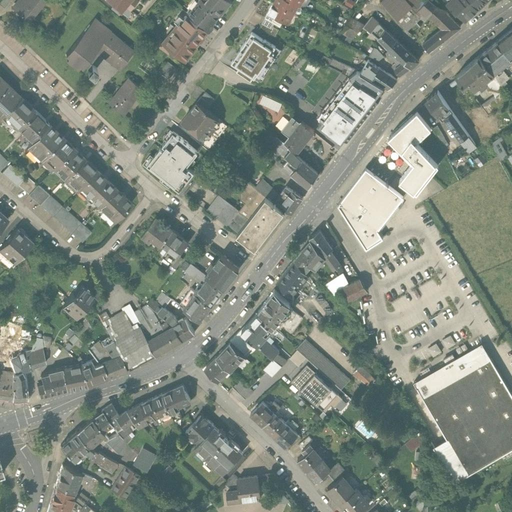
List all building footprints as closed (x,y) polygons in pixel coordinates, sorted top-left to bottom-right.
[(16,0),(11,7),(27,20),(43,0),(16,0)] [(130,10),(135,5),(128,0),(107,0),(113,4),(122,12),(126,6),(130,10)] [(213,22),(219,15),(200,0),(197,0),(187,13),(207,29),(210,29),(214,25),(213,22)] [(200,0),(219,15),(220,16),(225,10),(226,10),(228,7),(228,6),(232,1),(230,0),(200,0)] [(273,0),(273,2),(293,13),(298,4),(290,0),(273,0)] [(421,17),(415,13),(424,2),(421,0),(383,0),(380,3),(406,31),(421,17)] [(428,0),(425,0),(424,2),(415,13),(421,17),(424,20),(429,16),(435,5),(428,0)] [(449,0),(446,3),(453,11),(455,14),(457,13),(465,21),(487,0),(449,0)] [(288,22),(293,13),(273,2),(264,18),(274,23),(278,26),(282,19),(288,22)] [(119,15),(122,12),(113,4),(110,8),(119,15)] [(428,53),(460,27),(444,10),(435,5),(429,16),(442,28),(422,45),(428,53)] [(208,30),(207,29),(187,13),(181,21),(180,20),(174,27),(176,28),(196,44),(200,40),(201,40),(204,35),(208,30)] [(340,32),(352,38),(363,26),(365,24),(349,15),(340,32)] [(385,29),(372,16),(365,24),(363,26),(378,38),(385,29)] [(100,53),(120,70),(135,51),(110,32),(111,31),(94,18),(65,53),(68,56),(66,58),(77,67),(80,64),(82,66),(83,66),(87,69),(86,69),(92,74),(97,68),(91,63),(100,53)] [(268,34),(274,23),(264,18),(259,28),(268,34)] [(196,44),(176,28),(165,42),(160,38),(155,44),(169,55),(173,50),(185,59),(197,45),(196,44)] [(511,28),(510,31),(498,40),(511,58),(511,28)] [(378,38),(386,47),(394,38),(385,29),(378,38)] [(239,68),(254,78),(257,74),(259,75),(274,52),(272,51),(276,47),(265,39),(264,40),(252,32),(231,63),(239,68)] [(412,55),(394,38),(386,47),(391,52),(399,59),(402,62),(409,68),(410,69),(419,61),(412,55)] [(501,67),(511,58),(498,40),(480,56),(494,72),(501,67)] [(369,56),(378,62),(384,57),(377,49),(374,47),(369,56)] [(399,59),(391,52),(389,54),(392,60),(396,64),(399,59)] [(486,80),(494,72),(480,56),(456,76),(464,85),(468,82),(475,89),(480,85),(481,87),(486,84),(487,82),(486,80)] [(350,67),(331,58),(328,66),(346,75),(350,67)] [(168,61),(160,72),(169,79),(177,69),(168,61)] [(371,79),(378,68),(368,61),(361,72),(360,72),(371,79)] [(399,76),(409,68),(402,62),(394,70),(399,76)] [(501,67),(494,72),(504,90),(510,86),(505,79),(509,76),(501,67)] [(254,78),(239,68),(236,73),(250,83),(254,78)] [(388,90),(397,81),(390,75),(384,72),(378,68),(371,79),(384,87),(388,90)] [(322,121),(318,126),(326,133),(340,144),(344,139),(347,141),(381,96),(379,94),(384,87),(360,73),(360,72),(361,72),(357,70),(349,77),(352,79),(345,88),(344,87),(320,119),(322,121)] [(504,90),(494,72),(486,80),(487,82),(486,84),(495,97),(504,90)] [(0,116),(1,115),(20,95),(0,75),(0,116)] [(129,78),(108,104),(122,115),(143,89),(129,78)] [(197,102),(207,109),(214,99),(205,92),(197,102)] [(437,92),(425,102),(437,117),(443,113),(446,117),(444,118),(460,140),(468,135),(437,92)] [(10,119),(18,126),(35,109),(20,95),(1,115),(8,122),(10,119)] [(282,104),(263,96),(259,104),(278,113),(282,104)] [(197,101),(181,121),(194,131),(203,138),(208,131),(210,133),(216,126),(214,125),(219,118),(207,109),(197,102),(197,101)] [(48,122),(35,109),(18,126),(23,132),(22,134),(30,142),(48,122)] [(417,111),(388,139),(413,164),(399,180),(416,193),(438,165),(416,142),(431,128),(417,111)] [(289,137),(301,123),(293,116),(281,130),(289,137)] [(228,126),(219,118),(214,125),(216,126),(210,133),(208,131),(203,138),(194,131),(191,136),(208,150),(228,126)] [(27,144),(42,158),(62,136),(48,122),(30,142),(27,144)] [(301,122),(301,123),(289,137),(284,143),(291,149),(296,154),(313,132),(310,129),(311,129),(301,122)] [(437,126),(431,129),(442,149),(448,145),(437,126)] [(198,152),(173,132),(162,145),(164,147),(162,149),(160,147),(147,164),(179,190),(194,171),(187,165),(198,152)] [(284,155),(291,149),(284,143),(271,133),(263,140),(284,155)] [(468,135),(460,140),(468,152),(476,146),(468,135)] [(73,146),(62,136),(42,158),(52,168),(53,166),(73,146)] [(502,139),(500,136),(491,143),(499,159),(506,156),(507,155),(499,141),(502,139)] [(53,166),(64,177),(84,156),(73,146),(53,166)] [(296,154),(291,149),(284,155),(285,156),(289,160),(284,166),(291,173),(297,166),(302,159),(296,154)] [(474,158),(479,166),(487,161),(481,153),(474,158)] [(77,189),(80,185),(96,169),(84,156),(64,177),(77,189)] [(319,174),(302,159),(297,166),(291,173),(309,187),(319,174)] [(16,185),(17,184),(25,176),(9,163),(1,171),(16,185)] [(366,168),(338,204),(366,249),(385,237),(381,230),(399,207),(397,205),(403,197),(366,168)] [(80,185),(98,203),(114,186),(96,169),(80,185)] [(17,184),(28,193),(37,183),(26,174),(25,176),(17,184)] [(228,225),(238,232),(266,195),(266,194),(256,185),(249,180),(240,193),(240,200),(244,203),(239,210),(219,195),(207,210),(227,225),(228,225)] [(274,202),(278,197),(270,189),(273,186),(268,182),(267,183),(261,180),(256,185),(266,194),(266,195),(274,202)] [(37,183),(28,193),(81,240),(91,230),(37,183)] [(131,202),(114,186),(98,203),(115,219),(131,202)] [(278,197),(274,202),(285,209),(290,212),(302,197),(286,186),(278,197)] [(274,202),(266,195),(238,232),(237,233),(255,247),(285,209),(274,202)] [(153,236),(162,243),(173,228),(156,216),(141,235),(149,241),(153,236)] [(6,238),(0,244),(0,247),(2,249),(2,250),(14,260),(33,239),(23,231),(23,232),(16,226),(11,232),(10,232),(6,237),(6,238)] [(189,241),(173,228),(162,243),(170,249),(165,255),(174,260),(189,241)] [(340,264),(330,250),(333,248),(319,229),(309,237),(311,240),(324,257),(333,269),(340,264)] [(314,268),(324,257),(311,240),(302,249),(302,250),(309,256),(306,260),(312,265),(314,268)] [(302,250),(294,259),(305,271),(312,265),(306,260),(309,256),(302,250)] [(205,274),(207,276),(223,288),(239,268),(221,254),(214,263),(212,261),(206,268),(209,270),(205,274)] [(200,281),(202,283),(207,276),(205,274),(185,259),(180,266),(200,281)] [(292,297),(309,275),(305,271),(294,259),(276,281),(292,297)] [(349,284),(343,272),(340,264),(333,269),(337,275),(326,282),(334,293),(338,291),(337,290),(349,284)] [(319,278),(321,280),(323,278),(316,271),(313,273),(318,279),(319,278)] [(10,276),(6,274),(1,286),(5,288),(10,276)] [(211,304),(223,288),(207,276),(202,283),(200,281),(196,286),(197,287),(194,291),(211,304)] [(360,278),(349,284),(337,290),(338,291),(344,302),(346,302),(347,305),(350,304),(348,300),(367,290),(360,278)] [(80,282),(62,303),(75,315),(93,295),(94,294),(93,293),(80,282)] [(103,294),(100,285),(93,293),(94,294),(93,295),(99,300),(103,294)] [(199,319),(211,304),(194,291),(191,288),(179,304),(199,319)] [(274,289),(265,301),(281,315),(288,306),(290,303),(274,289)] [(308,295),(303,290),(295,300),(300,305),(308,295)] [(178,322),(174,317),(164,308),(171,298),(161,291),(156,301),(152,298),(147,303),(173,325),(178,322)] [(332,310),(321,294),(316,297),(327,313),(332,310)] [(274,324),(281,315),(265,301),(258,312),(273,326),(274,324)] [(123,309),(124,310),(135,328),(140,324),(150,337),(171,326),(169,324),(161,317),(159,318),(155,313),(145,305),(134,312),(130,305),(123,309)] [(302,317),(288,306),(281,315),(274,324),(280,328),(282,326),(291,332),(302,317)] [(99,314),(113,339),(121,353),(121,354),(129,368),(156,354),(149,338),(150,337),(140,324),(135,328),(124,310),(109,318),(105,310),(99,314)] [(249,335),(259,344),(273,357),(278,351),(279,350),(270,342),(267,339),(268,338),(265,335),(273,326),(258,312),(242,329),(249,335)] [(77,335),(89,324),(85,316),(74,331),(77,335)] [(178,322),(173,325),(181,340),(194,333),(186,318),(178,322)] [(156,354),(181,340),(173,325),(171,326),(150,337),(149,338),(156,354)] [(284,336),(273,326),(265,335),(268,338),(267,339),(270,342),(275,336),(280,340),(284,336)] [(242,329),(230,341),(247,358),(259,344),(249,335),(242,329)] [(45,362),(42,345),(41,338),(42,334),(37,333),(35,340),(31,348),(24,350),(30,367),(45,362)] [(78,337),(73,333),(69,339),(73,343),(78,337)] [(42,334),(41,338),(42,345),(49,346),(51,336),(42,334)] [(305,338),(296,347),(341,388),(350,379),(305,338)] [(121,354),(121,353),(113,339),(103,343),(113,356),(121,354)] [(103,343),(100,344),(98,340),(88,347),(95,358),(99,362),(102,362),(101,361),(113,356),(103,343)] [(230,341),(216,356),(230,369),(238,361),(241,364),(241,365),(243,367),(250,360),(247,358),(230,341)] [(433,446),(454,482),(511,447),(511,393),(482,342),(455,357),(453,354),(443,359),(445,363),(414,382),(447,438),(433,446)] [(6,360),(11,369),(14,368),(16,372),(21,370),(30,367),(24,350),(12,354),(13,357),(6,360)] [(287,359),(278,351),(273,357),(282,365),(287,359)] [(113,356),(101,361),(102,362),(108,377),(126,370),(121,354),(113,356)] [(218,382),(230,369),(216,356),(207,366),(207,372),(218,382)] [(272,376),(282,365),(273,357),(263,367),(272,376)] [(86,385),(108,377),(102,362),(99,362),(95,358),(80,364),(86,385)] [(80,364),(62,368),(67,389),(86,385),(80,364)] [(342,397),(306,364),(292,380),(325,411),(331,404),(334,407),(342,397)] [(360,365),(354,371),(369,386),(375,379),(360,365)] [(39,395),(67,389),(62,368),(48,370),(48,373),(40,375),(42,382),(36,384),(39,395)] [(0,396),(13,398),(13,372),(2,371),(0,370),(0,396)] [(16,372),(13,372),(13,398),(26,398),(24,376),(21,370),(16,372)] [(233,387),(245,398),(253,391),(240,379),(233,387)] [(183,384),(161,394),(173,418),(174,421),(182,418),(179,412),(178,412),(178,411),(180,410),(179,407),(191,402),(183,384)] [(153,427),(173,418),(161,394),(140,404),(148,420),(153,427)] [(251,413),(262,424),(281,405),(274,399),(269,405),(264,400),(251,413)] [(101,410),(110,423),(116,419),(119,416),(111,404),(101,410)] [(135,421),(138,426),(148,420),(140,404),(127,410),(135,421)] [(262,424),(273,435),(286,422),(280,416),(287,409),(282,404),(281,405),(262,424)] [(101,410),(92,419),(101,430),(110,423),(101,410)] [(116,419),(123,428),(130,424),(135,421),(127,410),(119,416),(116,419)] [(185,431),(198,443),(214,426),(202,414),(185,431)] [(92,419),(76,432),(89,447),(101,437),(104,434),(101,430),(92,419)] [(298,433),(286,422),(273,435),(285,447),(298,433)] [(132,427),(130,424),(123,428),(117,432),(118,433),(126,443),(131,438),(126,434),(136,428),(135,425),(132,427)] [(219,430),(214,426),(198,443),(195,446),(223,473),(242,453),(238,448),(239,446),(234,442),(233,444),(224,435),(225,433),(221,428),(219,430)] [(76,432),(68,438),(74,445),(76,444),(83,452),(86,449),(89,447),(76,432)] [(117,453),(126,443),(118,433),(108,439),(105,441),(117,453)] [(298,445),(305,453),(313,447),(309,443),(313,440),(308,435),(298,445)] [(73,460),(83,452),(76,444),(74,445),(68,438),(60,445),(73,460)] [(143,445),(134,462),(148,470),(157,453),(143,445)] [(98,452),(89,447),(86,449),(87,453),(90,454),(89,457),(112,472),(118,463),(107,457),(99,450),(98,452)] [(330,468),(313,447),(305,453),(297,460),(316,481),(326,472),(331,468),(330,468)] [(326,472),(334,482),(342,475),(343,476),(346,473),(337,462),(330,468),(331,468),(326,472)] [(62,464),(55,484),(73,492),(80,477),(91,481),(93,477),(62,464)] [(173,469),(169,465),(164,470),(168,474),(173,469)] [(125,466),(110,489),(124,498),(138,474),(125,466)] [(238,486),(237,478),(232,474),(226,480),(224,483),(228,487),(238,486)] [(268,475),(237,478),(238,486),(239,489),(227,491),(228,501),(260,498),(258,483),(269,482),(268,475)] [(327,488),(339,502),(354,489),(343,476),(342,475),(334,482),(327,488)] [(218,489),(224,483),(226,480),(221,476),(213,484),(218,489)] [(73,500),(82,507),(86,503),(77,496),(73,492),(55,484),(49,504),(68,511),(73,511),(75,509),(70,507),(73,500)] [(356,487),(354,489),(339,502),(347,511),(355,511),(360,508),(368,501),(368,500),(356,487)] [(287,500),(283,495),(283,490),(273,491),(273,496),(267,497),(268,502),(287,500)] [(81,492),(77,496),(86,503),(91,507),(95,503),(81,492)] [(360,508),(363,511),(364,511),(375,504),(370,498),(368,500),(368,501),(360,508)] [(188,511),(194,506),(184,500),(173,511),(188,511)] [(212,503),(210,500),(199,506),(201,509),(212,503)] [(97,511),(91,507),(86,503),(82,507),(79,511),(78,511),(97,511)]
